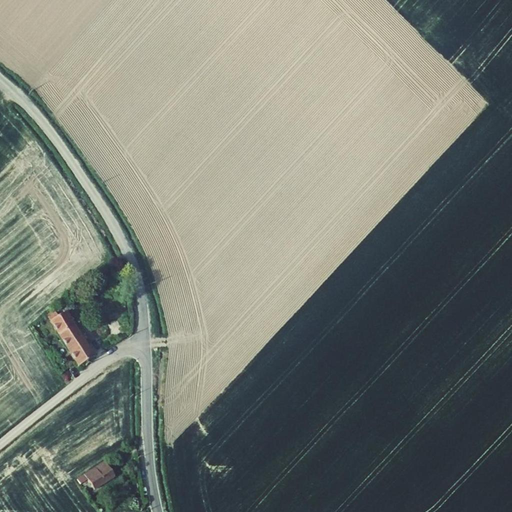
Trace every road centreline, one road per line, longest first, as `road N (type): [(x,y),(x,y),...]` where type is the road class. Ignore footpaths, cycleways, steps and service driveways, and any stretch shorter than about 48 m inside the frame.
road 1 (unclassified): [(0,79),(52,134),(118,234),(138,284),(145,337)]
road 2 (unclassified): [(145,337),(0,444)]
road 3 (unclassified): [(145,337),(158,511)]
